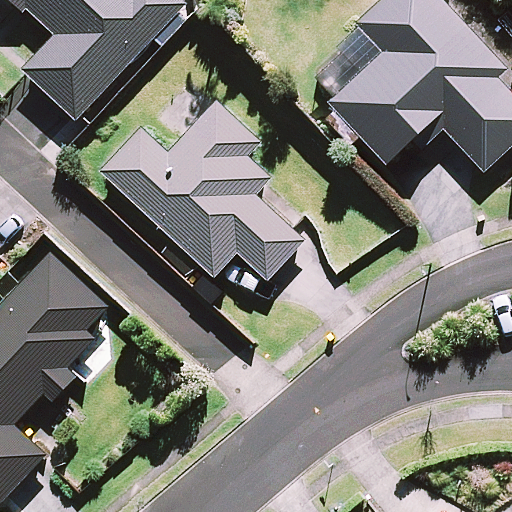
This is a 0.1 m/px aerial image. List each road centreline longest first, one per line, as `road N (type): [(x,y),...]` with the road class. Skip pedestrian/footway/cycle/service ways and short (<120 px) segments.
road 1 (residential): [(301,429),(0,144)]
road 2 (residential): [(348,388),(396,326),(488,271),(511,266)]
road 3 (residential): [(301,429),(205,511)]
